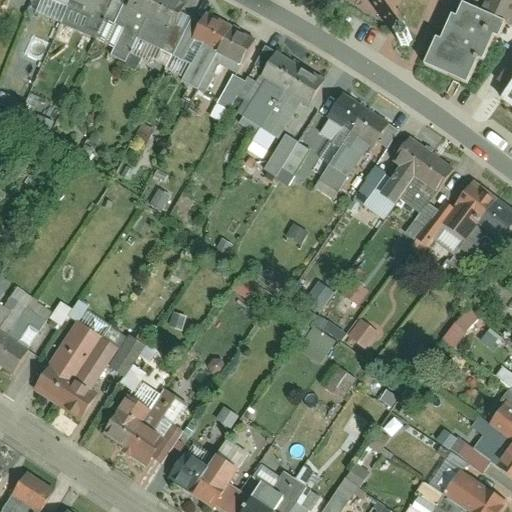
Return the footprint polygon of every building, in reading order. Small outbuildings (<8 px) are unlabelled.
[(80,39),(99,0),(53,0),(61,4),(51,25),(80,39)] [(186,1),(184,0),(132,0),(114,33),(157,56),(186,1)] [(511,0),(490,0),(485,12),(501,19),(510,2),(511,3),(511,0)] [(504,21),(501,19),(485,12),(461,2),(455,15),(450,13),(439,38),(435,36),(423,63),(466,82),(477,56),(482,58),(493,34),(497,36),(504,21)] [(256,36),(203,10),(188,39),(241,65),(256,36)] [(511,49),(483,90),(511,110),(511,49)] [(321,91),(276,59),(236,115),(281,147),(321,91)] [(354,179),(393,122),(347,90),(324,123),(345,138),(328,161),(354,179)] [(439,190),(457,165),(412,132),(394,157),(439,190)] [(511,219),(510,218),(511,215),(511,203),(473,177),(449,211),(458,218),(435,250),(463,269),(488,234),(511,250),(511,219)] [(256,304),(263,289),(239,277),(232,292),(256,304)] [(343,298),(356,309),(369,293),(355,283),(343,298)] [(62,327),(70,309),(58,304),(51,322),(62,327)] [(77,322),(87,311),(78,304),(69,315),(77,322)] [(361,319),(346,337),(366,354),(381,336),(361,319)] [(37,352),(0,328),(0,364),(20,378),(37,352)] [(40,390),(43,391),(85,420),(102,394),(88,384),(114,346),(90,330),(66,368),(58,362),(40,390)] [(323,390),(343,402),(356,381),(337,368),(323,390)] [(133,390),(113,419),(160,451),(180,423),(133,390)] [(511,406),(509,404),(494,425),(511,438),(511,442),(498,462),(511,472),(511,406)] [(196,495),(221,508),(233,486),(212,475),(224,453),(212,446),(201,466),(192,461),(187,471),(204,480),(196,495)] [(0,482),(13,463),(0,454),(0,482)] [(321,511),(341,511),(370,475),(357,465),(321,511)] [(47,511),(60,494),(30,473),(2,511),(47,511)] [(502,511),(509,505),(467,473),(451,493),(471,508),(467,511),(502,511)] [(278,511),(273,511),(252,504),(248,511),(294,511),(303,489),(290,484),(278,511)]
